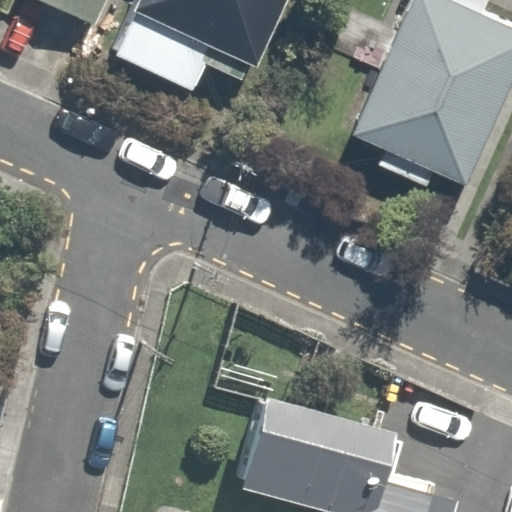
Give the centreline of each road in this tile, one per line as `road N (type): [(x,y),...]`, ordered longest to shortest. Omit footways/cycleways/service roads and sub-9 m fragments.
road 1 (residential): [(511,355),(120,181)]
road 2 (residential): [(120,181),(47,511)]
road 3 (residential): [(120,181),(0,127)]
